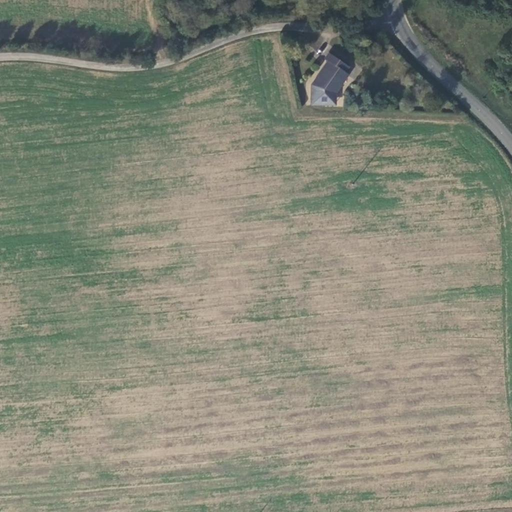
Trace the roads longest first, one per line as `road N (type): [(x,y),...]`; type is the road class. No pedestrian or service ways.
road 1 (residential): [(0,58),(144,67),(226,35),(298,20),(395,18)]
road 2 (tertiary): [(395,18),(511,146)]
